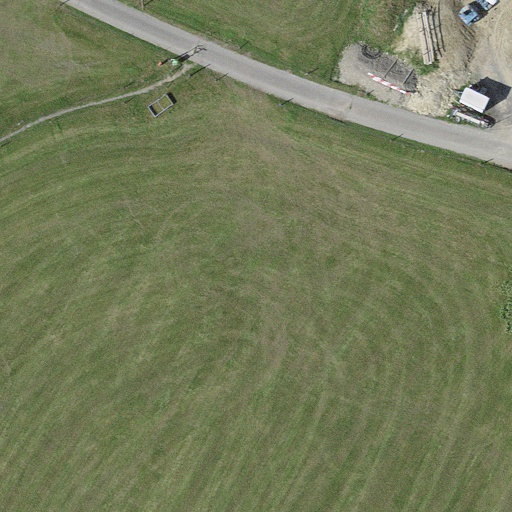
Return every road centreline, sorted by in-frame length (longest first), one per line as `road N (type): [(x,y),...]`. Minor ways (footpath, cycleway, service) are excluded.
road 1 (track): [(511,151),(421,132),(218,63)]
road 2 (track): [(218,63),(90,0)]
